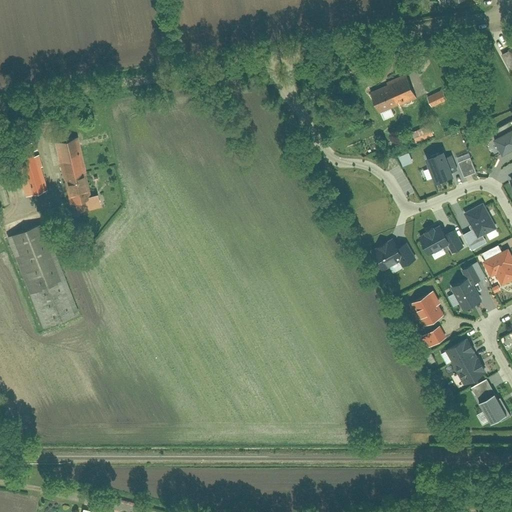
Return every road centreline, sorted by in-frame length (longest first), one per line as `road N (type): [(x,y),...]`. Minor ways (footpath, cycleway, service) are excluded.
road 1 (residential): [(511,211),(494,185),(480,184),(418,208),(406,205),(385,171),(342,161),(325,148),(274,52)]
road 2 (residential): [(274,52),(0,100)]
road 3 (residential): [(505,14),(274,52)]
road 4 (residential): [(0,483),(130,511)]
